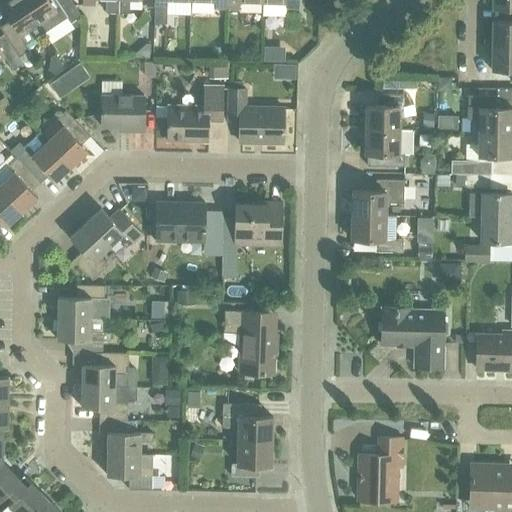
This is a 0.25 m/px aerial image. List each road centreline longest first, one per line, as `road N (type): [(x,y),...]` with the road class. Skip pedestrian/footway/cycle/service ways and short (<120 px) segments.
road 1 (residential): [(23,263),(23,343),(58,382),(54,446),(112,497),(184,500)]
road 2 (residential): [(23,263),(31,236),(105,169),(127,160),(316,163)]
road 3 (residential): [(311,391),(316,163)]
road 4 (residential): [(316,163),(328,70),(392,0)]
road 5 (residential): [(471,395),(311,391)]
road 6 (residential): [(184,500),(318,503)]
